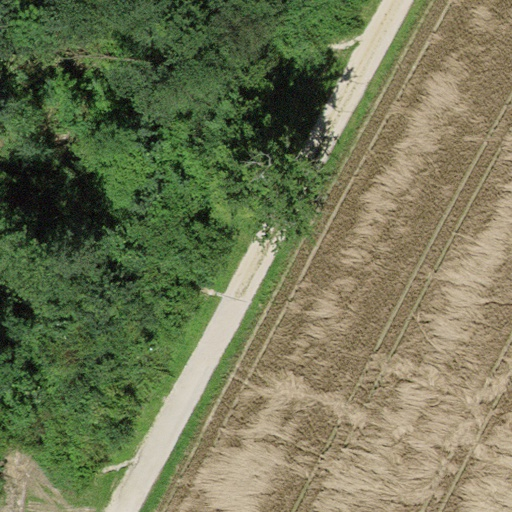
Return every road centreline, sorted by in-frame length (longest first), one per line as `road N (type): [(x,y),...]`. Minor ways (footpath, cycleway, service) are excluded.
road 1 (track): [(410,0),(283,250),(167,433),(131,511)]
road 2 (track): [(36,0),(183,170),(283,250)]
